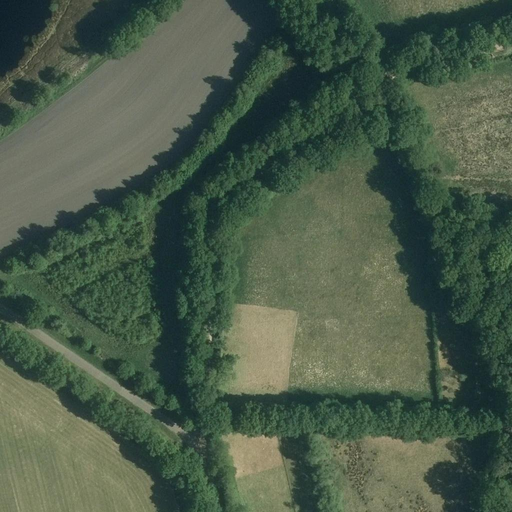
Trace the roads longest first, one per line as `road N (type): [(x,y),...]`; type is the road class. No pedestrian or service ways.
road 1 (track): [(511,45),(372,86),(234,192),(213,236),(208,412)]
road 2 (unclassified): [(218,511),(204,462),(185,435),(0,307)]
